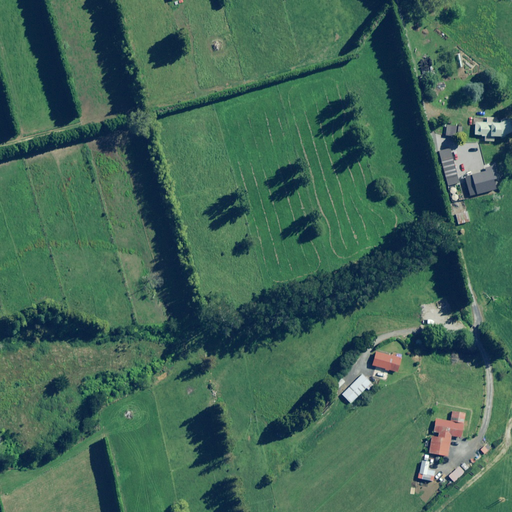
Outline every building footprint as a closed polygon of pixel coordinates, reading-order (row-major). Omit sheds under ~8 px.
[(511,132),(511,118),(500,118),(500,124),(474,123),(474,135),(484,135),(484,142),(493,142),(494,137),(500,137),(511,132)] [(458,183),(449,149),(438,152),(447,186),(458,183)] [(462,196),(460,188),(453,190),(455,198),(462,196)] [(469,222),(467,212),(455,215),(458,225),(469,222)] [(400,359),(375,352),(371,366),(397,373),(400,359)] [(373,386),(362,374),(342,395),(350,404),(366,388),(368,390),(373,386)] [(344,382),(339,377),(332,385),(336,390),(344,382)] [(463,414),(451,412),(449,422),(435,419),(433,432),(438,433),(437,438),(431,437),(428,453),(447,456),(450,436),(460,438),(463,414)]
